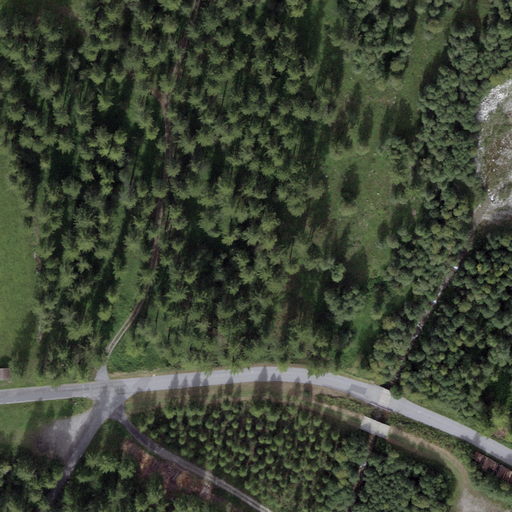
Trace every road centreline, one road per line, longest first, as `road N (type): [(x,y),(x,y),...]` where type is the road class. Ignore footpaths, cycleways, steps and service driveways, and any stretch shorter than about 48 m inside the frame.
road 1 (residential): [(0,396),(258,373),(311,376),(397,402),(511,458)]
road 2 (track): [(199,0),(158,242),(135,316),(108,349),(103,387)]
road 3 (track): [(263,511),(107,409)]
